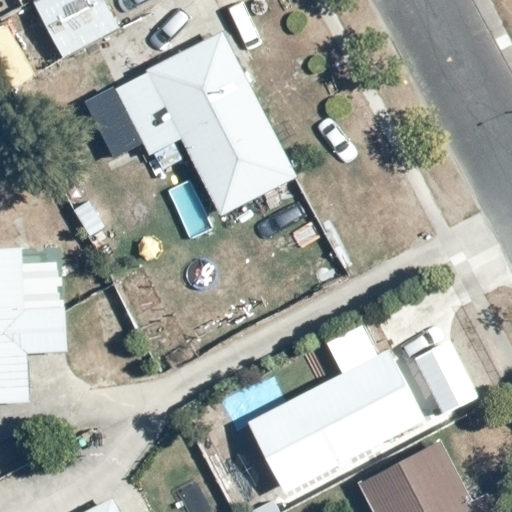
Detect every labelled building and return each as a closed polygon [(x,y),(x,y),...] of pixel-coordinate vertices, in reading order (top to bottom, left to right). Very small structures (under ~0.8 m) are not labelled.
[(239,0),(197,0),(124,38),(193,169),(300,114),(239,0)] [(91,168),(65,181),(92,234),(118,221),(91,168)] [(32,189),(0,191),(0,345),(45,341),(32,189)] [(511,511),(511,500),(447,378),(358,425),(404,511),(511,511)] [(173,511),(136,442),(49,488),(61,511),(173,511)]
